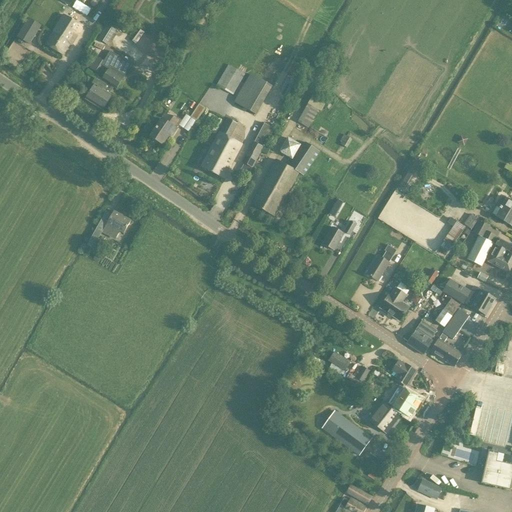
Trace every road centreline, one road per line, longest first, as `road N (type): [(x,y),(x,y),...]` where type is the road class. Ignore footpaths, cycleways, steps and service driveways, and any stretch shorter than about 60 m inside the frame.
road 1 (tertiary): [(452,384),(0,79)]
road 2 (tertiary): [(374,511),(452,384)]
